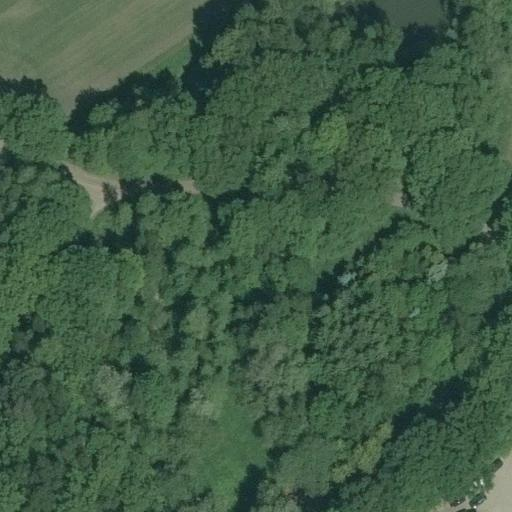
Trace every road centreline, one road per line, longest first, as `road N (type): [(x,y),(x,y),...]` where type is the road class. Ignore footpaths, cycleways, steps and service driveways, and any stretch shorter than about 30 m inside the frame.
road 1 (unclassified): [(122,178),(316,186),(417,205),(511,246)]
road 2 (unclassified): [(122,178),(0,453)]
road 3 (track): [(308,511),(465,397),(511,325)]
road 4 (unclassified): [(0,142),(122,178)]
